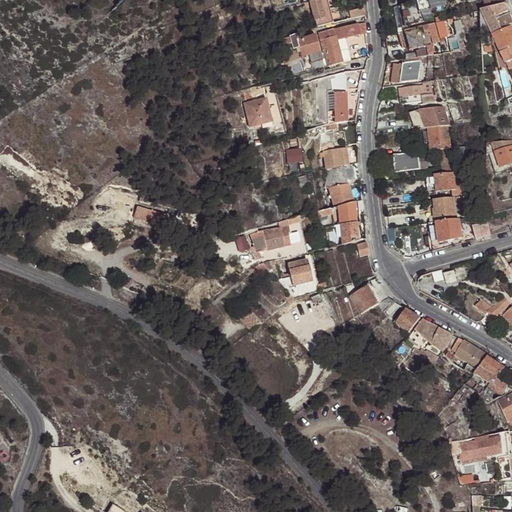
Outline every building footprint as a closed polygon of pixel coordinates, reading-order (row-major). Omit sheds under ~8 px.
[(323,0),(308,4),(315,28),(331,24),(323,0)] [(427,20),(421,0),(417,0),(398,6),(393,7),(396,17),(401,15),(404,27),(427,20)] [(434,0),(425,0),(429,13),(436,11),(433,1),(434,0)] [(504,2),(490,7),(493,13),(506,7),(504,2)] [(492,36),(501,31),(510,27),(511,29),(511,28),(511,19),(510,15),(509,13),(495,19),(493,13),(490,7),(480,9),(483,16),(492,36)] [(364,16),(363,8),(348,11),(349,19),(364,16)] [(401,15),(396,17),(399,28),(404,27),(401,15)] [(366,34),(365,23),(340,29),(343,40),(366,34)] [(439,41),(434,23),(423,26),(428,44),(432,44),(439,41)] [(428,44),(423,26),(403,31),(406,41),(409,50),(419,47),(428,44)] [(501,31),(492,36),(500,54),(511,48),(511,31),(511,29),(510,27),(501,31)] [(333,30),(336,41),(343,40),(340,29),(333,30)] [(329,62),(330,66),(342,63),(336,41),(333,30),(321,33),(323,40),(324,45),(329,62)] [(293,35),(279,39),(280,45),(295,41),(293,35)] [(315,35),(295,41),(300,58),(320,52),(315,35)] [(422,58),(435,56),(432,44),(428,44),(419,47),(422,58)] [(511,48),(500,54),(506,65),(507,64),(511,62),(511,48)] [(418,80),(420,61),(401,64),(400,65),(393,64),(390,82),(398,83),(418,80)] [(332,76),(336,126),(339,125),(347,123),(343,73),(332,76)] [(447,96),(442,79),(431,80),(438,102),(442,101),(441,98),(447,96)] [(426,105),(434,104),(430,84),(423,86),(425,95),(399,99),(400,105),(414,102),(425,100),(426,105)] [(398,89),(399,99),(425,95),(423,86),(398,89)] [(271,123),(266,99),(244,103),(249,127),(271,123)] [(448,125),(454,124),(446,105),(424,109),(431,127),(448,125)] [(429,128),(431,127),(424,109),(419,109),(425,128),(429,128)] [(451,147),(448,125),(431,127),(429,128),(431,150),(440,149),(451,147)] [(511,162),(511,142),(511,141),(491,143),(499,167),(511,162)] [(323,145),(327,170),(341,167),(344,166),(343,158),(341,149),(335,149),(334,143),(323,145)] [(460,161),(458,146),(451,147),(453,162),(460,161)] [(453,162),(451,147),(440,149),(443,170),(453,169),(453,162)] [(312,148),(294,149),(295,164),(313,163),(312,148)] [(419,162),(417,152),(393,155),(395,173),(420,170),(419,162)] [(426,161),(419,162),(420,170),(428,169),(426,161)] [(327,170),(324,170),(325,178),(330,177),(329,173),(342,171),(341,167),(327,170)] [(455,181),(453,171),(434,174),(436,189),(436,191),(452,189),(453,196),(456,196),(460,195),(462,195),(460,180),(455,181)] [(303,174),(295,176),(299,192),(308,190),(303,174)] [(436,189),(434,174),(426,176),(428,190),(436,189)] [(326,182),(330,191),(343,188),(341,177),(328,179),(329,182),(326,182)] [(339,207),(354,203),(349,186),(343,188),(330,191),(335,208),(339,207)] [(458,218),(456,196),(453,196),(434,200),(436,222),(458,218)] [(436,222),(434,200),(427,201),(429,223),(436,222)] [(358,223),(356,203),(354,203),(339,207),(341,228),(358,223)] [(145,221),(149,210),(137,207),(134,218),(145,221)] [(330,210),(315,214),(316,219),(331,215),(330,210)] [(175,217),(158,213),(154,223),(171,229),(175,217)] [(463,238),(461,217),(458,218),(436,222),(439,244),(463,238)] [(299,218),(286,222),(287,227),(300,224),(299,218)] [(476,240),(485,237),(491,235),(488,219),(480,221),(481,226),(473,227),(475,240),(476,240)] [(278,224),(280,232),(250,238),(258,255),(283,250),(289,249),(287,237),(290,237),(287,227),(286,222),(278,224)] [(439,244),(436,222),(429,223),(433,252),(440,250),(439,244)] [(341,228),(342,245),(359,240),(358,223),(341,228)] [(369,255),(367,241),(358,244),(360,258),(369,255)] [(287,291),(311,284),(304,258),(285,264),(288,274),(282,275),(282,273),(277,273),(281,284),(287,291)] [(443,270),(433,272),(435,280),(445,277),(444,274),(443,270)] [(457,281),(454,271),(444,274),(445,277),(447,284),(457,281)] [(369,287),(378,305),(388,299),(382,289),(376,280),(367,285),(369,287)] [(350,298),(355,318),(378,305),(369,287),(350,298)] [(511,306),(511,307),(503,298),(491,308),(482,300),(475,306),(484,315),(488,311),(497,321),(502,316),(511,325),(511,306)] [(388,299),(378,305),(393,318),(401,307),(388,299)] [(397,322),(407,333),(420,319),(406,310),(397,322)] [(435,327),(422,320),(407,337),(442,353),(445,348),(452,335),(438,328),(435,327)] [(464,341),(459,338),(452,350),(456,353),(464,341)] [(454,356),(476,369),(485,354),(466,342),(464,341),(456,353),(454,356)] [(413,352),(436,362),(439,358),(415,347),(413,352)] [(486,357),(473,374),(502,397),(511,391),(496,380),(504,369),(486,357)] [(446,363),(439,358),(436,362),(442,367),(446,363)] [(511,418),(511,395),(497,404),(506,422),(511,418)] [(501,455),(499,440),(458,447),(460,462),(487,457),(501,455)] [(487,457),(460,462),(461,465),(487,461),(487,457)] [(473,485),(487,483),(485,474),(471,477),(473,485)]
